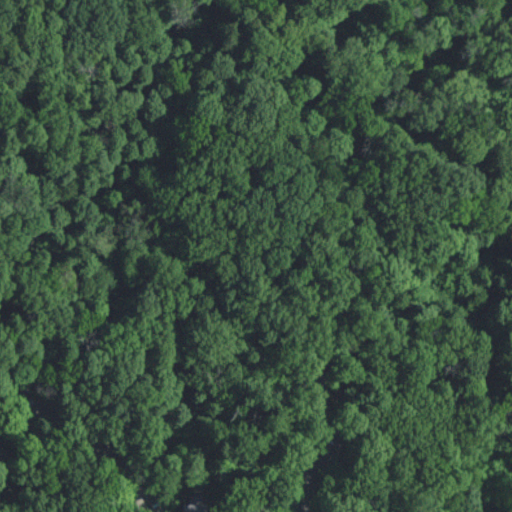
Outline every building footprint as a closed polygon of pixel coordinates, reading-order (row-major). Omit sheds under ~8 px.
[(41,366),(24,361),(29,348),(46,354),(41,366)] [(300,371),(300,385),(329,385),(329,360),(307,360),(307,371),(300,371)] [(78,377),(70,386),(83,397),(91,388),(78,377)] [(117,408),(110,419),(123,428),(131,418),(117,408)] [(27,439),(26,452),(43,453),(44,440),(27,439)] [(157,439),(148,448),(161,459),(169,449),(157,439)] [(0,445),(0,464),(9,451),(0,445)] [(111,511),(98,497),(108,489),(122,505),(113,511),(111,511)] [(209,511),(210,506),(205,505),(205,497),(194,496),(193,504),(186,504),(185,511),(209,511)]
